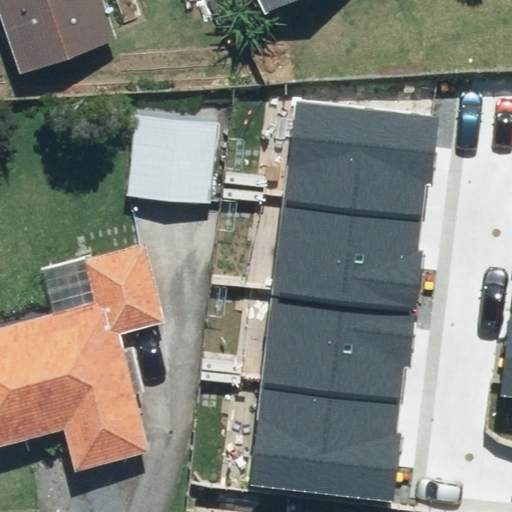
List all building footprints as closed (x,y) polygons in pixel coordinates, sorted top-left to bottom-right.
[(119,25),(110,0),(10,0),(28,54),(119,25)] [(249,487),(392,504),(439,117),(296,100),(249,487)] [(226,112),(145,107),(141,191),(222,195),(226,112)] [(79,266),(89,310),(0,332),(0,446),(57,433),(66,472),(135,455),(107,340),(153,329),(134,252),(79,266)] [(511,299),(500,397),(511,398),(511,299)]
